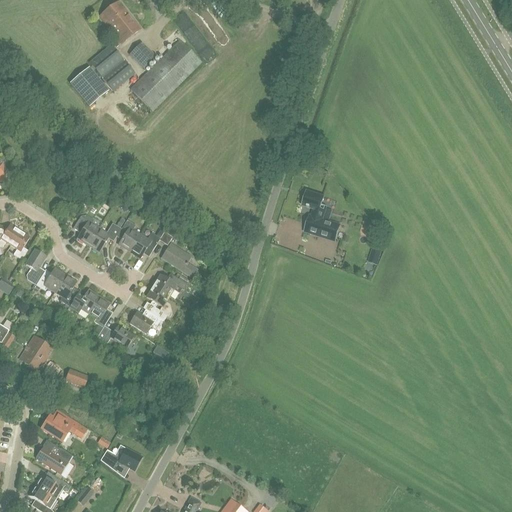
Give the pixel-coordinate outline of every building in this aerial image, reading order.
[(140,30),(118,3),(99,18),(121,45),(140,30)] [(152,112),(202,63),(180,41),(130,90),(152,112)] [(134,75),(110,45),(89,62),(113,92),(134,75)] [(143,69),(154,58),(140,45),(130,56),(143,69)] [(70,85),(89,108),(108,92),(89,69),(70,85)] [(304,233),(334,243),(340,226),(322,221),(326,208),(321,206),(324,198),(306,193),(305,198),(303,197),(300,204),(302,205),(302,206),(307,208),(306,209),(309,210),(309,209),(313,210),(311,217),(309,217),(304,233)] [(88,247),(99,229),(91,225),(94,221),(86,216),(80,217),(73,229),(80,234),(77,240),(88,247)] [(129,253),(140,236),(132,231),(135,226),(127,221),(126,222),(124,226),(121,230),(117,237),(119,239),(122,240),(118,246),(129,253)] [(99,229),(88,247),(99,254),(108,239),(110,241),(113,243),(117,237),(121,230),(112,224),(106,234),(99,229)] [(10,247),(20,232),(10,226),(6,232),(3,230),(4,228),(0,226),(0,240),(2,241),(0,244),(0,246),(3,249),(6,244),(10,247)] [(20,232),(10,247),(16,251),(13,256),(21,261),(27,252),(23,249),(30,238),(20,232)] [(167,247),(172,239),(164,233),(160,240),(159,241),(167,247)] [(159,241),(160,240),(151,234),(150,236),(147,240),(140,236),(129,253),(140,260),(146,251),(151,254),(156,246),(159,241)] [(198,271),(187,264),(191,258),(170,245),(161,259),(193,280),(198,271)] [(371,252),(380,255),(382,249),(373,246),(371,252)] [(34,253),(29,250),(28,251),(28,252),(26,255),(30,258),(31,258),(34,253)] [(35,287),(44,272),(39,269),(45,258),(35,252),(26,266),(32,270),(27,277),(28,282),(35,287)] [(54,294),(65,276),(54,269),(51,275),(45,271),(44,272),(35,287),(36,287),(40,289),(45,293),(47,289),(54,294)] [(69,308),(79,292),(73,289),(76,283),(65,276),(54,294),(62,298),(60,302),(69,308)] [(153,287),(169,298),(174,291),(179,294),(181,290),(183,291),(187,285),(174,277),(171,283),(160,276),(153,287)] [(165,304),(169,298),(153,287),(146,298),(162,308),(160,312),(154,308),(151,314),(163,322),(167,317),(169,318),(171,314),(169,306),(165,304)] [(21,298),(24,294),(18,290),(15,295),(21,298)] [(88,315),(99,298),(88,291),(85,296),(79,292),(69,308),(79,314),(81,310),(88,315)] [(103,329),(104,327),(113,314),(107,310),(110,305),(99,298),(88,315),(96,320),(93,323),(103,329)] [(163,322),(151,314),(149,313),(145,319),(137,313),(130,325),(146,335),(151,326),(159,331),(164,323),(163,322)] [(104,327),(103,329),(97,338),(107,345),(111,339),(127,349),(134,338),(117,328),(114,334),(104,327)] [(34,337),(19,360),(38,374),(52,351),(34,337)] [(53,385),(62,371),(50,362),(41,376),(53,385)] [(84,389),(88,378),(69,371),(65,382),(84,389)] [(135,405),(125,400),(121,408),(124,409),(132,413),(134,408),(135,405)] [(50,417),(41,430),(62,443),(69,432),(74,435),(80,439),(86,430),(80,427),(64,417),(60,423),(53,419),(50,417)] [(100,441),(98,444),(108,450),(111,444),(106,440),(102,438),(100,441)] [(136,442),(137,443),(135,447),(142,451),(145,446),(137,442),(136,442)] [(43,449),(36,460),(60,476),(72,457),(59,449),(55,456),(43,449)] [(107,451),(99,462),(117,475),(122,465),(134,471),(141,457),(126,449),(121,458),(107,451)] [(56,500),(62,491),(67,493),(71,487),(60,481),(56,487),(42,477),(35,487),(56,500)] [(52,511),(50,510),(56,500),(35,487),(29,497),(44,507),(40,511),(52,511)] [(94,494),(87,489),(77,502),(83,507),(94,494)] [(196,511),(201,504),(191,498),(183,511),(196,511)] [(247,511),(234,503),(228,511),(247,511)]
